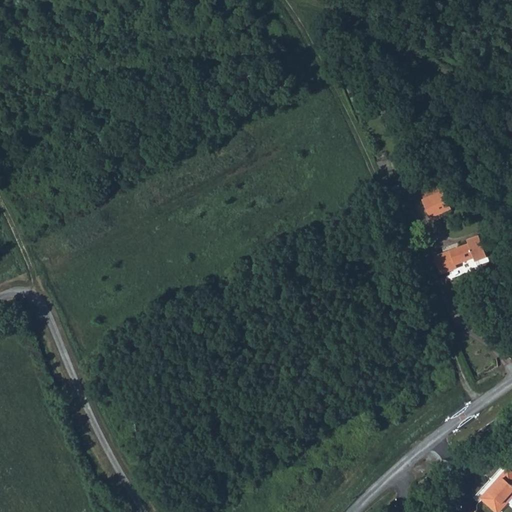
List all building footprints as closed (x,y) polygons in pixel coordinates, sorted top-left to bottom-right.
[(444,192),(433,196),(439,210),(441,209),(443,213),(452,210),(451,207),(444,192)] [(439,210),(433,196),(423,200),(429,214),(439,210)] [(431,218),(441,214),(439,210),(429,214),(431,218)] [(468,241),(470,244),(477,262),(489,258),(481,236),(475,239),(468,241)] [(470,244),(456,249),(462,263),(475,258),(476,262),(477,262),(470,244)] [(456,249),(439,255),(447,272),(458,268),(457,264),(462,263),(456,249)] [(447,272),(439,255),(435,256),(441,274),(447,272)] [(485,491),(481,495),(499,511),(510,499),(511,500),(511,467),(509,465),(502,472),(504,474),(491,489),(489,487),(485,491)]
